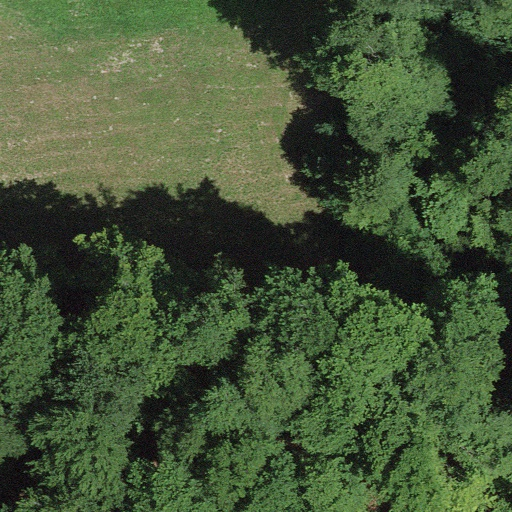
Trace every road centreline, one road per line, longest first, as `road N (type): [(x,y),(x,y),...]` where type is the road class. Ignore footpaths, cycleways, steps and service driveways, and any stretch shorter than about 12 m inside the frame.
road 1 (track): [(0,441),(143,486),(307,511)]
road 2 (track): [(373,511),(477,490),(511,474)]
